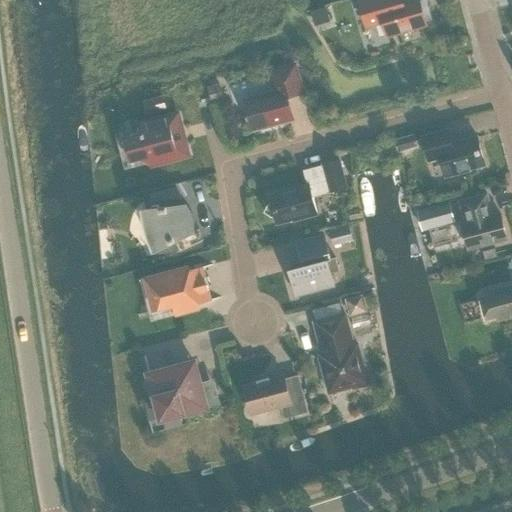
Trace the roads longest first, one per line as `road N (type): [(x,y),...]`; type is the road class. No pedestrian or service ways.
road 1 (tertiary): [(50,511),(0,187)]
road 2 (residential): [(225,168),(502,96)]
road 3 (tertiary): [(319,511),(511,446)]
road 4 (residential): [(255,321),(245,309),(225,168)]
